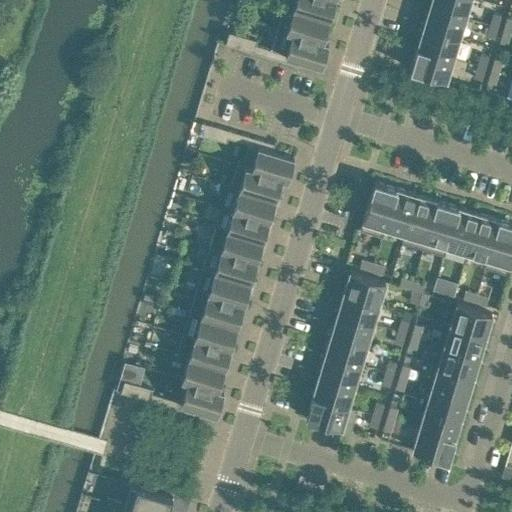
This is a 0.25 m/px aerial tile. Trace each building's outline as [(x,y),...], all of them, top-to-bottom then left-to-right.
[(334,0),(295,0),(293,8),(328,19),(334,0)] [(465,16),(469,0),(431,0),(430,5),(465,16)] [(458,37),(465,16),(430,5),(423,26),(458,37)] [(283,6),(277,27),(286,30),(292,32),(292,31),(322,40),(328,19),(293,8),(283,6)] [(498,25),(501,14),(493,12),(490,23),(498,25)] [(511,26),(511,17),(507,15),(507,16),(503,27),(511,29),(511,26)] [(494,37),(498,25),(490,23),(487,35),(494,37)] [(452,58),(458,37),(423,26),(417,47),(452,58)] [(277,27),(271,48),(276,50),(286,53),(286,54),(288,54),(300,58),(321,64),(328,42),(322,40),(292,31),(292,32),(286,30),(277,27)] [(508,41),(511,29),(503,27),(500,39),(508,41)] [(238,46),(241,34),(229,31),(226,42),(238,46)] [(250,50),(253,38),(241,34),(238,46),(250,50)] [(257,39),(253,38),(250,50),(262,53),(264,46),(256,44),(257,39)] [(274,57),(276,50),(264,46),(262,53),(274,57)] [(446,78),(452,58),(417,47),(411,68),(446,78)] [(286,60),(288,54),(285,54),(286,53),(276,50),(274,57),(286,60)] [(485,67),(488,55),(481,53),(477,64),(485,67)] [(298,64),(300,58),(288,54),(286,60),(298,64)] [(502,59),(494,57),(491,68),(499,71),(502,59)] [(482,78),(485,67),(477,64),(474,76),(482,78)] [(495,82),(499,71),(491,68),(487,80),(495,82)] [(211,136),(214,124),(202,120),(198,132),(211,136)] [(223,139),(226,128),(214,124),(211,136),(223,139)] [(236,139),(238,131),(226,128),(223,139),(226,141),(228,136),(236,139)] [(248,142),(250,135),(238,131),(236,139),(248,142)] [(261,145),(263,139),(250,135),(248,142),(258,145),(258,144),(261,145)] [(275,142),(263,139),(261,145),(273,148),(275,142)] [(273,148),(261,145),(258,144),(258,145),(248,142),(242,163),(252,166),(251,168),(281,177),(287,179),(294,155),(273,148)] [(274,198),(281,177),(251,168),(252,166),(242,163),(236,161),(230,184),(239,187),(274,198)] [(374,180),(360,228),(382,235),(385,226),(384,225),(396,187),(374,180)] [(225,183),(219,204),(220,205),(268,219),(274,198),(239,187),(230,184),(225,183)] [(416,193),(396,187),(384,225),(385,226),(404,231),(405,232),(416,193)] [(423,247),(437,199),(416,193),(405,232),(404,231),(401,240),(423,247)] [(437,199),(423,247),(444,253),(447,244),(446,244),(458,205),(437,199)] [(220,205),(214,226),(262,240),(268,219),(220,205)] [(479,212),(458,205),(446,244),(447,244),(467,250),(479,212)] [(499,218),(479,212),(467,250),(487,256),(488,256),(499,218)] [(511,253),(511,221),(499,218),(488,256),(487,256),(484,265),(506,272),(511,253)] [(214,226),(208,247),(256,261),(262,240),(214,226)] [(208,247),(202,268),(249,282),(256,261),(208,247)] [(371,269),(373,261),(362,258),(360,266),(371,269)] [(385,265),(373,261),(371,269),(382,273),(385,265)] [(202,268),(195,289),(243,303),(249,282),(202,268)] [(379,301),(385,280),(350,269),(344,290),(379,301)] [(411,288),(413,280),(401,276),(399,284),(411,288)] [(425,283),(413,280),(411,288),(413,288),(421,291),(422,291),(425,283)] [(445,291),(447,284),(435,280),(433,288),(445,291)] [(418,302),(421,291),(413,288),(410,300),(418,302)] [(195,289),(189,310),(237,324),(241,310),(243,303),(195,289)] [(474,300),(477,293),(465,289),(463,297),(474,300)] [(373,322),(379,301),(344,290),(338,311),(373,322)] [(425,304),(429,293),(422,291),(421,291),(418,302),(425,304)] [(488,296),(477,293),(474,300),(486,304),(488,296)] [(457,301),(450,323),(485,333),(492,312),(457,301)] [(189,310),(183,331),(230,345),(237,324),(189,310)] [(366,342),(373,322),(338,311),(331,332),(366,342)] [(405,332),(409,320),(401,318),(398,329),(405,332)] [(422,324),(415,322),(411,333),(419,336),(422,324)] [(450,323),(444,343),(479,354),(485,333),(450,323)] [(402,343),(405,332),(398,329),(394,341),(402,343)] [(183,331),(177,352),(189,355),(224,366),(230,345),(183,331)] [(360,363),(366,342),(331,332),(325,352),(360,363)] [(416,347),(419,336),(411,333),(408,345),(416,347)] [(444,343),(438,364),(473,374),(479,354),(444,343)] [(354,384),(360,363),(325,352),(319,373),(354,384)] [(218,387),(224,366),(189,355),(182,378),(187,380),(188,378),(218,387)] [(393,373),(396,361),(389,359),(385,371),(393,373)] [(410,365),(402,363),(399,375),(406,377),(410,365)] [(473,374),(438,364),(432,385),(467,395),(473,374)] [(389,385),(393,373),(385,371),(382,382),(389,385)] [(348,404),(354,384),(319,373),(313,394),(348,404)] [(403,389),(406,377),(399,375),(395,386),(403,389)] [(223,389),(218,387),(188,378),(187,380),(181,401),(181,402),(183,402),(195,406),(216,412),(223,389)] [(133,394),(136,382),(124,379),(121,390),(133,394)] [(148,386),(136,382),(133,394),(145,398),(148,386)] [(467,395),(432,385),(425,405),(460,416),(467,395)] [(157,401),(159,394),(151,392),(152,387),(148,386),(145,398),(157,401)] [(169,405),(171,398),(159,394),(157,401),(169,405)] [(357,407),(348,404),(313,394),(306,416),(341,426),(351,429),(357,407)] [(181,409),(183,402),(181,402),(181,401),(171,398),(169,405),(181,409)] [(380,414),(384,403),(376,401),(373,412),(380,414)] [(194,412),(195,406),(183,402),(181,409),(194,412)] [(397,407),(390,405),(386,416),(394,418),(397,407)] [(460,416),(425,405),(419,426),(454,436),(460,416)] [(377,426),(380,414),(373,412),(369,424),(377,426)] [(390,430),(394,418),(386,416),(383,428),(390,430)] [(454,436),(419,426),(413,448),(448,458),(454,436)] [(509,476),(511,466),(511,465),(505,463),(501,474),(509,476)] [(131,482),(124,504),(150,511),(167,511),(172,495),(131,482)]
